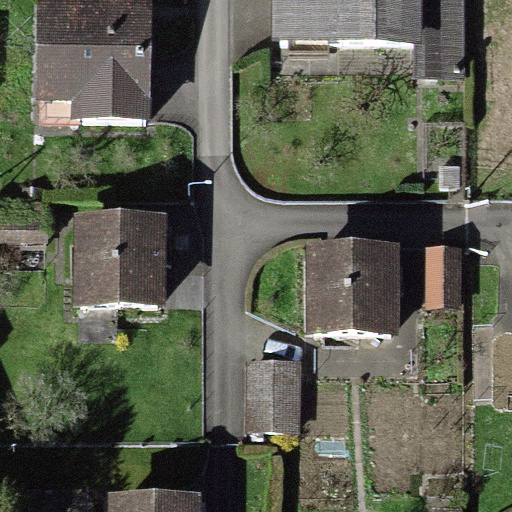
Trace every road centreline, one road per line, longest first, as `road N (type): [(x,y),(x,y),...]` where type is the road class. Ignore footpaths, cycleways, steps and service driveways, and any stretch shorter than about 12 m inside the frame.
road 1 (residential): [(223,231),(215,0)]
road 2 (residential): [(223,438),(223,231)]
road 3 (residential): [(426,230),(223,231)]
